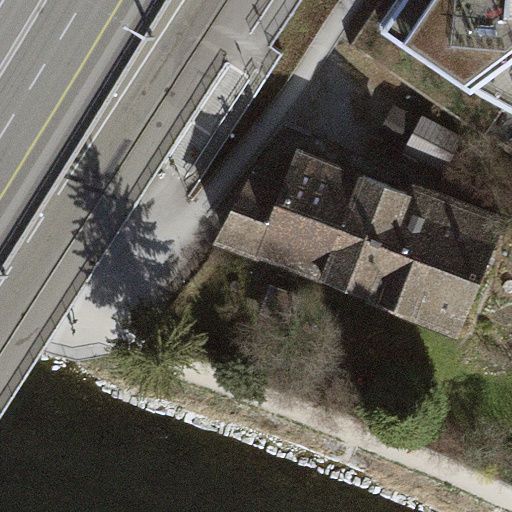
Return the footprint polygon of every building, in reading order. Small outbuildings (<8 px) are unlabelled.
[(511,0),(398,0),(381,24),(479,93),(511,109),(511,0)] [(453,137),(415,117),(398,149),(436,169),(453,137)] [(323,273),(361,166),(310,146),(297,176),(265,252),(323,273)] [(257,163),(225,237),(265,252),(297,176),(257,163)] [(381,293),(421,189),(361,166),(323,273),(381,293)] [(421,189),(381,293),(468,329),(508,223),(421,189)]
